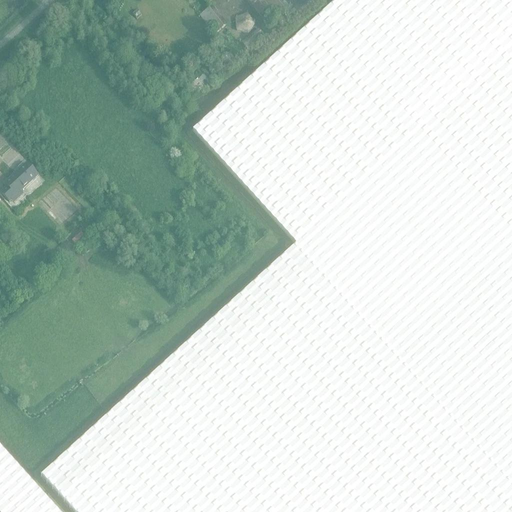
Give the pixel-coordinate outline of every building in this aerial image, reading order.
[(211,114),(193,131),(296,245),(294,246),(321,276),(511,102),(511,0),(336,0),(296,37),(254,75),(211,114)] [(247,0),(259,15),(268,8),(261,0),(247,0)] [(214,35),(227,24),(212,5),(199,16),(214,35)] [(249,52),(266,39),(258,30),(241,43),(249,52)] [(511,102),(321,276),(511,486),(511,102)] [(10,186),(0,194),(0,195),(10,207),(21,197),(19,194),(36,179),(25,167),(23,168),(20,167),(17,171),(17,173),(7,183),(10,186)] [(294,246),(40,478),(42,481),(69,511),(511,511),(511,486),(321,276),(294,246)] [(56,511),(0,449),(0,511),(56,511)]
